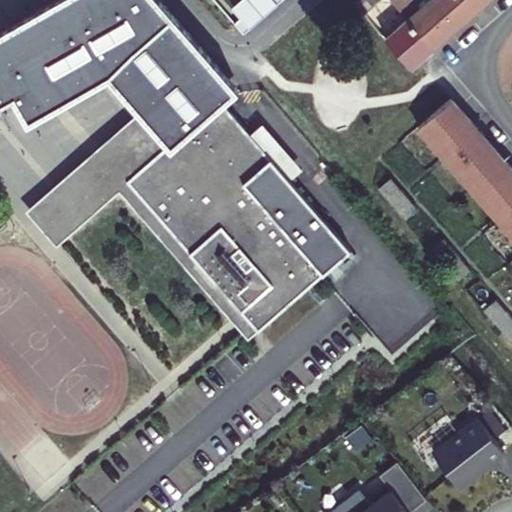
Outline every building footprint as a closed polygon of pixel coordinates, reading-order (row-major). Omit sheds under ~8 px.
[(0,107),(18,98),(30,120),(113,73),(183,152),(172,162),(163,151),(131,179),(262,329),(358,245),(295,173),(254,126),(228,96),(237,88),(159,0),(54,0),(0,31),(0,107)] [(241,18),(250,28),(277,5),(273,0),(240,0),(232,8),(241,18)] [(357,0),(354,3),(358,8),(364,3),(361,0),(357,0)] [(388,0),(407,19),(385,38),(409,66),(416,59),(483,0),(426,0),(427,0),(423,4),(418,0),(388,0)] [(250,28),(241,18),(234,24),(243,34),(250,28)] [(441,104),(499,169),(506,163),(449,97),(441,104)] [(183,152),(136,98),(19,201),(57,245),(121,188),(253,338),(262,329),(131,179),(163,151),(172,162),(183,152)] [(441,104),(418,125),(475,191),(499,169),(441,104)] [(304,165),(264,118),(254,126),(295,173),(304,165)] [(499,169),(475,191),(501,221),(511,211),(511,169),(506,163),(499,169)] [(415,209),(390,178),(378,188),(405,218),(415,209)] [(511,233),(511,211),(501,221),(511,233)] [(438,256),(449,247),(442,239),(432,249),(438,256)] [(458,279),(468,270),(449,247),(438,256),(458,279)] [(511,337),(511,320),(494,300),(484,309),(509,340),(511,337)] [(478,417),(432,452),(459,487),(504,450),(478,417)] [(408,511),(392,490),(364,511),(408,511)]
